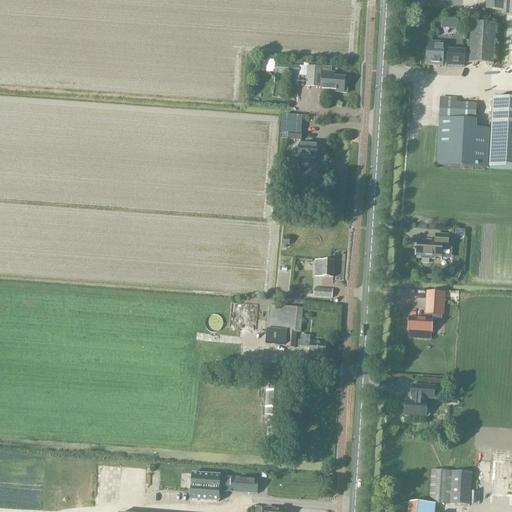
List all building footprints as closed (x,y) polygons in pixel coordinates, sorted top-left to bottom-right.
[(511,0),(486,0),(486,7),(486,9),(503,10),(503,15),(511,15),(511,0)] [(450,20),(449,29),(457,30),(457,21),(450,20)] [(450,65),(467,66),(467,62),(491,64),(494,24),(471,23),(470,52),(467,52),(450,51),(444,51),(444,44),(428,43),(427,64),(450,65)] [(334,75),(332,75),(331,75),(331,69),(307,67),(306,87),(322,88),(321,92),(347,94),(348,84),(345,84),(345,79),(335,78),(334,78),(334,75)] [(440,102),(439,118),(436,165),(486,168),(488,129),(476,128),(476,120),(475,120),(476,104),(456,103),(456,99),(452,98),(451,102),(440,102)] [(511,101),(493,100),(489,170),(511,171),(511,101)] [(302,133),(302,120),(300,119),(284,118),(281,118),(280,139),(287,140),(288,133),(288,132),(301,133),(302,133)] [(287,140),(300,140),(301,133),(288,132),(288,133),(287,140)] [(427,134),(424,138),(430,142),(433,138),(427,134)] [(298,160),(316,162),(317,145),(299,144),(298,160)] [(417,241),(416,256),(422,256),(422,258),(435,259),(435,257),(441,257),(451,258),(451,247),(448,246),(448,234),(436,234),(435,242),(430,241),(430,242),(426,242),(426,241),(417,241)] [(286,245),(290,246),(290,238),(284,237),(283,245),(282,245),(282,248),(286,249),(286,245)] [(321,277),(332,278),(333,261),(315,261),(315,276),(321,277)] [(453,275),(459,278),(463,271),(456,268),(453,275)] [(314,297),(331,298),(332,290),(314,289),(314,297)] [(426,319),(433,319),(441,320),(443,293),(427,292),(426,318),(426,319)] [(268,306),(265,344),(287,345),(287,348),(295,348),(296,332),(300,333),(302,309),(268,306)] [(426,318),(425,318),(418,318),(408,318),(408,320),(407,321),(407,323),(408,324),(408,331),(424,332),(425,332),(432,332),(433,319),(426,319),(426,318)] [(310,348),(309,356),(325,357),(325,355),(327,354),(327,351),(326,349),(326,345),(318,344),(318,342),(309,342),(310,336),(301,336),(301,342),(299,342),(298,347),(310,348)] [(267,382),(264,415),(280,416),(283,384),(267,382)] [(406,401),(405,416),(427,418),(428,400),(434,401),(435,387),(412,386),(411,402),(406,401)] [(268,420),(265,451),(277,453),(280,421),(268,420)] [(430,503),(436,503),(470,506),(473,474),(466,473),(433,470),(430,503)] [(192,474),(191,500),(219,502),(219,492),(257,494),(258,480),(221,477),(221,476),(192,474)] [(162,498),(187,500),(187,488),(181,488),(182,482),(163,481),(162,498)] [(410,501),(409,511),(434,511),(436,503),(430,503),(410,501)]
